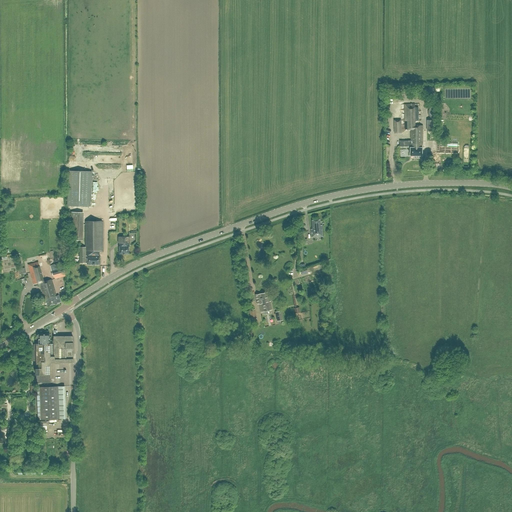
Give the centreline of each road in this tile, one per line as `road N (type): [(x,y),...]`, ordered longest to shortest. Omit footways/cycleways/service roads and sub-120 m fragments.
road 1 (secondary): [(511,187),(428,182),(312,200),(126,268),(66,306)]
road 2 (tertiary): [(73,511),(78,333),(66,306)]
